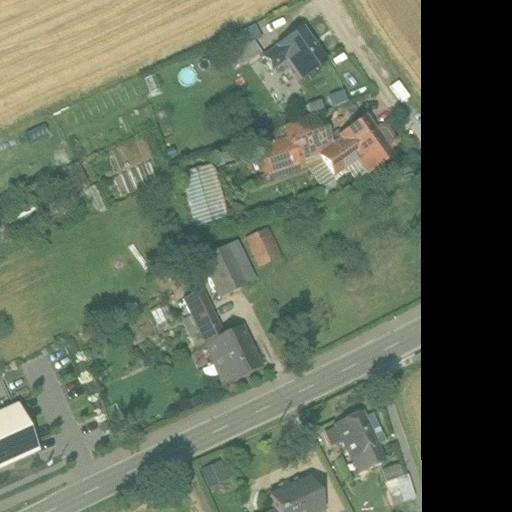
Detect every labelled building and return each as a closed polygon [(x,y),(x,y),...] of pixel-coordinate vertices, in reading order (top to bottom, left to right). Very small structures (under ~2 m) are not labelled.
[(256,21),(221,37),(234,67),(261,56),(254,40),(262,37),(256,21)] [(300,28),(274,47),(261,56),(270,69),(283,60),(298,80),(324,62),(300,28)] [(312,115),(267,131),(271,142),(273,146),(318,129),(312,115)] [(339,133),(336,135),(338,138),(330,144),(315,154),(319,159),(331,176),(332,176),(354,160),(362,171),(389,152),(387,149),(392,145),(393,140),(384,128),(379,127),(374,130),(364,116),(339,133)] [(318,129),(273,146),(271,142),(256,147),(256,148),(267,178),(319,159),(315,154),(330,144),(325,138),(321,140),(318,129)] [(337,130),(325,138),(330,144),(338,138),(336,135),(339,133),(337,130)] [(267,131),(252,137),(256,147),(271,142),(267,131)] [(354,160),(332,176),(340,187),(362,171),(354,160)] [(213,163),(185,169),(196,223),(224,218),(213,163)] [(269,229),(201,262),(209,278),(221,301),(267,280),(261,269),(284,258),(269,229)] [(193,250),(170,262),(183,289),(209,278),(201,262),(193,250)] [(207,288),(181,299),(189,317),(209,308),(215,305),(207,288)] [(222,335),(209,308),(189,317),(203,344),(222,335)] [(222,335),(203,344),(223,385),(259,368),(239,327),(222,335)] [(84,353),(55,363),(83,442),(111,432),(84,353)] [(0,412),(0,467),(33,452),(13,407),(0,412)] [(360,412),(332,425),(349,460),(375,447),(377,446),(360,412)] [(375,447),(350,459),(357,474),(382,462),(375,447)] [(406,475),(395,479),(402,502),(413,498),(406,475)] [(402,502),(395,479),(383,483),(391,505),(402,502)] [(320,511),(306,480),(266,498),(273,511),(272,511),(320,511)]
